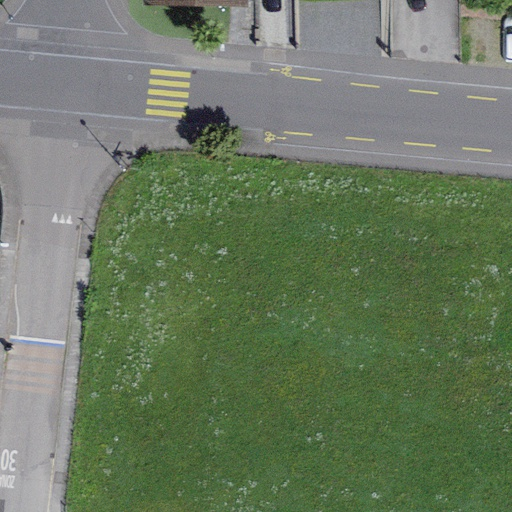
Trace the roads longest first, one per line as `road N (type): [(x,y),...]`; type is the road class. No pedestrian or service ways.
road 1 (residential): [(59,86),(511,128)]
road 2 (residential): [(59,86),(14,511)]
